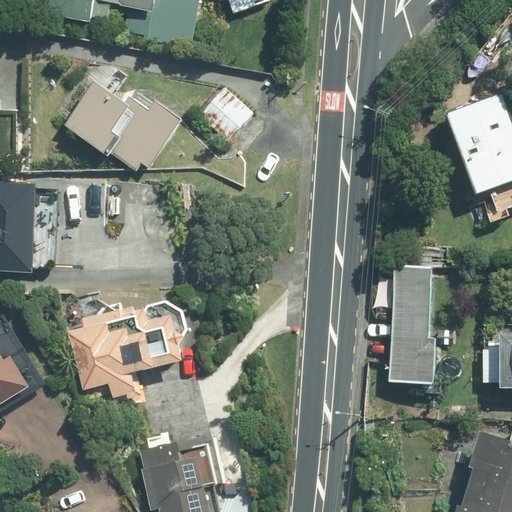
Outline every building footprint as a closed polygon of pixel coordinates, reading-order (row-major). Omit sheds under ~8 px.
[(14,0),(14,9),(102,21),(104,1),(134,5),(129,36),(202,46),(208,0),(14,0)] [(96,90),(73,123),(138,170),(146,159),(157,167),(191,118),(165,100),(156,113),(120,87),(133,69),(102,47),(80,78),(96,90)] [(229,145),(258,113),(228,86),(199,118),(229,145)] [(511,205),(511,103),(507,91),(447,114),(487,215),(511,205)] [(29,250),(43,251),(45,217),(31,217),(34,181),(0,178),(0,269),(28,271),(29,250)] [(445,265),(402,263),(398,379),(441,380),(445,265)] [(89,327),(76,329),(77,354),(86,353),(87,388),(118,383),(119,396),(146,395),(146,372),(194,361),(188,337),(196,335),(191,311),(190,310),(190,309),(189,309),(188,308),(188,307),(187,306),(186,305),(185,305),(184,304),(183,303),(182,303),(181,302),(180,302),(179,302),(178,301),(177,301),(176,301),(175,301),(174,300),(173,300),(172,300),(171,300),(170,301),(169,301),(168,301),(167,301),(166,301),(165,302),(164,302),(163,303),(162,303),(161,304),(160,304),(160,305),(87,312),(89,327)] [(34,378),(46,370),(9,318),(0,324),(0,410),(38,384),(34,378)] [(511,511),(511,434),(494,428),(465,511),(511,511)] [(215,431),(144,442),(153,511),(168,509),(168,511),(220,511),(217,485),(229,483),(223,439),(217,440),(215,431)]
